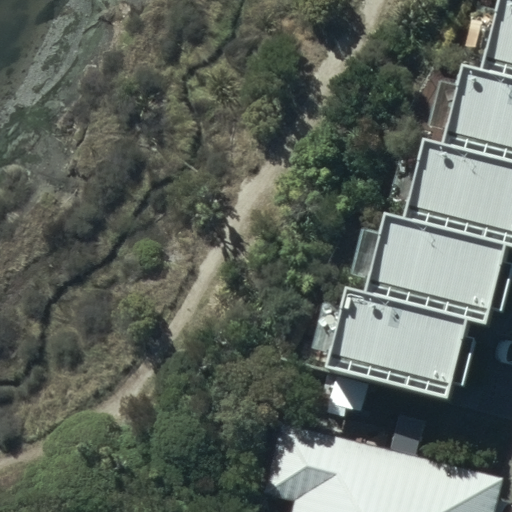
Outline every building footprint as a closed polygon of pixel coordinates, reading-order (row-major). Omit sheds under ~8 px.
[(511,0),(497,0),(481,71),(511,77),(511,0)] [(511,81),(461,70),(444,144),(511,159),(511,81)] [(511,165),(417,143),(400,217),(511,243),(511,165)] [(511,263),(511,250),(379,220),(362,294),(498,325),(511,263)] [(479,328),(343,297),(326,371),(462,402),(479,328)] [(458,511),(476,441),(274,393),(244,511),(458,511)]
